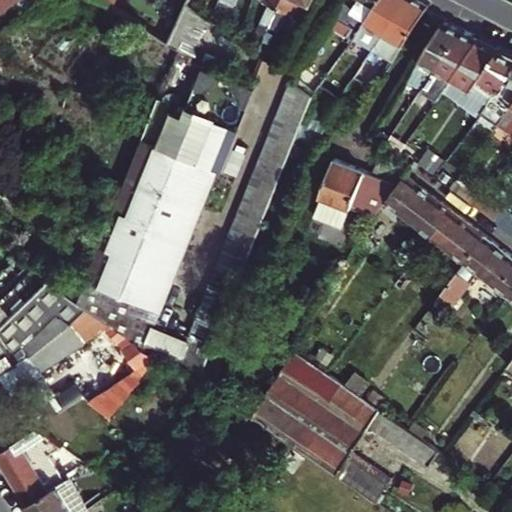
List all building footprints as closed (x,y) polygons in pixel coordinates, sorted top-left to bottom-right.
[(0,0),(0,13),(16,0),(0,0)] [(109,0),(170,39),(188,0),(109,0)] [(170,39),(181,47),(194,55),(212,17),(188,0),(170,39)] [(284,0),(269,0),(274,2),(265,22),(273,25),(284,0)] [(284,0),(273,25),(279,29),(290,9),(305,16),(314,0),(284,0)] [(342,0),(336,11),(355,23),(351,30),(357,34),(378,0),(342,0)] [(404,0),(378,0),(357,34),(356,36),(375,48),(404,0)] [(396,61),(423,16),(431,2),(427,0),(404,0),(375,48),(396,61)] [(446,20),(442,26),(420,61),(423,64),(418,71),(429,79),(434,71),(443,58),(464,29),(446,20)] [(437,99),(448,84),(454,75),(473,48),(482,37),(464,29),(443,58),(434,71),(441,76),(429,93),(437,99)] [(454,75),(448,84),(460,93),(477,106),(469,117),(476,122),(483,111),(511,71),(511,50),(482,37),(473,48),(454,75)] [(177,146),(225,166),(257,84),(210,65),(177,146)] [(500,122),(507,113),(511,105),(511,71),(483,111),(499,123),(500,122)] [(207,381),(319,96),(295,78),(293,77),(182,364),(207,381)] [(452,105),(469,117),(477,106),(460,93),(452,105)] [(511,116),(507,113),(500,122),(511,130),(511,116)] [(221,167),(146,136),(115,218),(189,249),(221,167)] [(389,201),(401,182),(337,158),(324,193),(368,210),(372,201),(385,207),(389,201)] [(416,158),(412,163),(417,167),(421,162),(416,158)] [(438,175),(444,180),(453,186),(457,180),(442,169),(438,175)] [(433,213),(443,200),(408,173),(401,182),(389,201),(400,210),(432,235),(443,221),(433,213)] [(476,204),(482,196),(459,178),(457,180),(453,186),(476,204)] [(453,186),(444,180),(439,187),(448,193),(453,186)] [(482,196),(476,204),(497,220),(499,222),(505,214),(482,196)] [(443,221),(432,235),(466,261),(486,234),(443,200),(433,213),(443,221)] [(383,209),(389,214),(394,218),(400,210),(389,201),(385,207),(383,209)] [(383,209),(371,228),(376,232),(389,214),(383,209)] [(151,347),(189,249),(115,218),(111,227),(83,299),(151,347)] [(466,261),(439,296),(451,305),(479,270),(511,295),(511,253),(486,234),(466,261)] [(401,276),(397,282),(401,285),(406,280),(401,276)] [(83,299),(55,279),(7,324),(0,330),(0,396),(11,390),(3,376),(35,356),(44,369),(76,349),(83,359),(118,338),(155,364),(165,352),(159,348),(156,351),(151,347),(83,299)] [(510,365),(511,362),(511,340),(495,363),(506,371),(510,365)] [(349,455),(354,447),(372,421),(431,462),(441,448),(361,393),(346,383),(297,350),(253,413),(374,496),(385,480),(349,455)] [(355,369),(346,383),(361,393),(371,380),(355,369)] [(0,451),(0,456),(29,503),(63,482),(71,477),(54,450),(62,445),(39,427),(0,451)] [(349,455),(385,480),(388,482),(393,474),(354,447),(349,455)] [(74,476),(71,477),(63,482),(29,503),(34,511),(79,511),(81,511),(89,506),(92,504),(74,476)]
